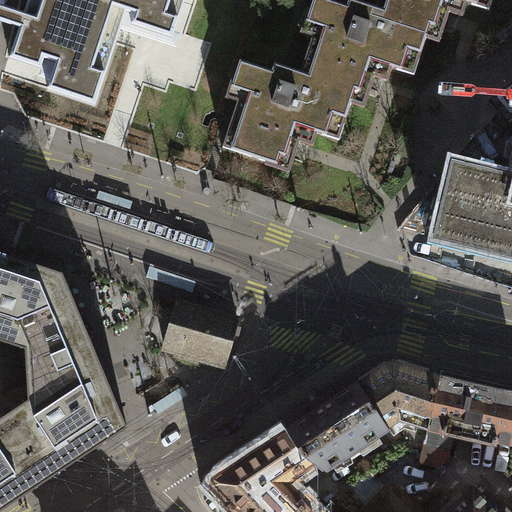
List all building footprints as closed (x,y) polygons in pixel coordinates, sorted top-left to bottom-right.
[(29,0),(24,15),(20,30),(10,59),(41,70),(53,74),(48,90),(95,106),(126,13),(135,15),(131,25),(173,39),(185,0),(29,0)] [(415,75),(428,35),(371,17),(374,8),(350,0),(348,8),(324,0),(314,0),(307,23),(317,26),(301,73),(299,73),(296,82),(353,101),(356,91),(369,95),(379,64),(415,75)] [(457,0),(490,11),(493,0),(378,0),(376,8),(374,8),(371,17),(428,35),(431,26),(444,30),(453,0),(457,0)] [(340,141),(353,101),(296,82),(299,73),(275,65),(273,73),(247,64),(240,62),(232,88),(237,90),(242,91),(223,148),(278,166),(281,155),(294,160),(304,129),(340,141)] [(511,175),(507,175),(452,161),(433,239),(488,253),(511,258),(511,175)] [(77,460),(128,427),(98,357),(63,274),(0,253),(0,510),(49,478),(53,476),(77,460)] [(225,364),(238,320),(177,302),(164,346),(178,350),(176,357),(197,363),(199,356),(225,364)] [(360,383),(388,427),(400,420),(428,429),(440,377),(392,361),(360,383)] [(440,377),(428,429),(454,434),(497,444),(498,441),(511,443),(511,392),(496,390),(440,377)] [(303,456),(316,464),(315,465),(323,471),(388,429),(388,427),(360,383),(359,382),(333,400),(287,430),(303,456)] [(454,434),(428,429),(421,463),(439,468),(448,459),(454,434)] [(315,511),(294,489),(300,483),(302,479),(300,474),(307,470),(315,465),(316,464),(303,456),(287,430),(280,435),(274,439),(266,444),(214,479),(213,485),(228,501),(224,506),(229,511),(315,511)] [(509,511),(506,508),(501,511),(496,511),(474,488),(449,511),(509,511)] [(379,507),(374,511),(412,511),(408,508),(393,494),(392,493),(379,507)]
